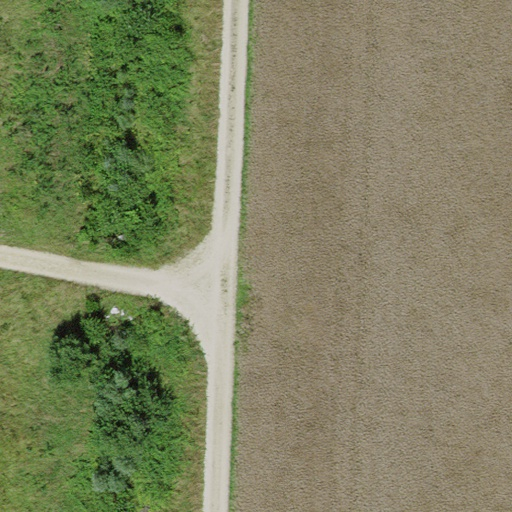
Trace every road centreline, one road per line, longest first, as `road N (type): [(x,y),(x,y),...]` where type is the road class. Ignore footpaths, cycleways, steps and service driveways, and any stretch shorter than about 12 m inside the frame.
road 1 (track): [(0,266),(274,327),(272,0)]
road 2 (track): [(274,327),(259,511)]
